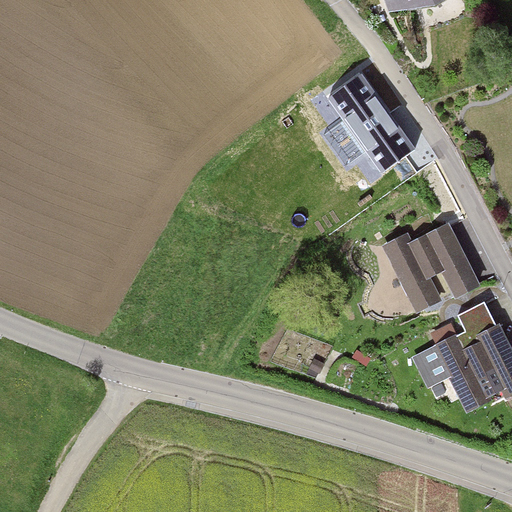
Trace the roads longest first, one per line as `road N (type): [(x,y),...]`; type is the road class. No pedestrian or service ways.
road 1 (tertiary): [(130,373),(511,480)]
road 2 (residential): [(334,0),(434,132),(511,278)]
road 3 (unclassified): [(130,373),(51,511)]
road 4 (tertiary): [(0,323),(130,373)]
